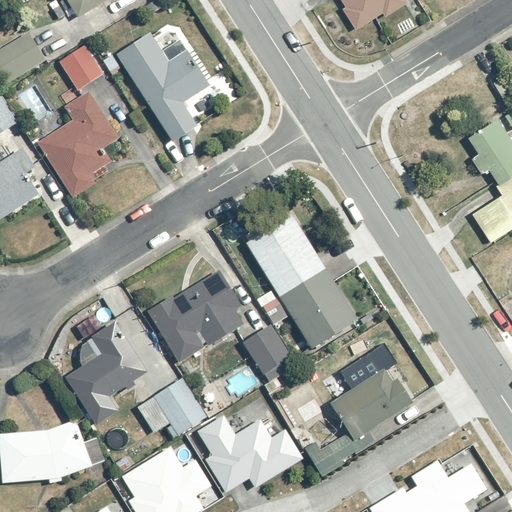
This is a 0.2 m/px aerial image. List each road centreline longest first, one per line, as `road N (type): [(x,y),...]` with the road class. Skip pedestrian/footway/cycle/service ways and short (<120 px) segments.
road 1 (residential): [(0,320),(325,124)]
road 2 (residential): [(325,124),(511,413)]
road 3 (residential): [(511,5),(325,124)]
road 4 (residential): [(245,0),(325,124)]
